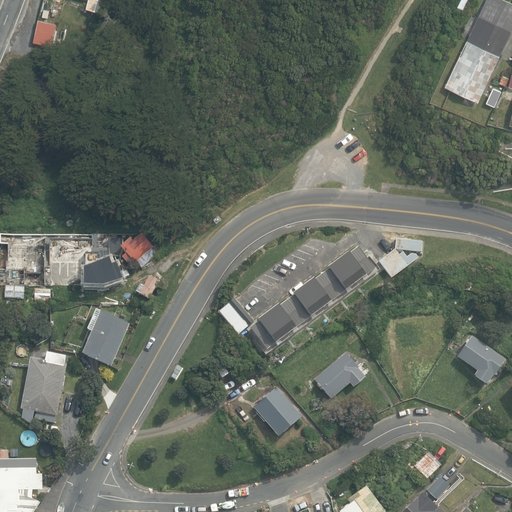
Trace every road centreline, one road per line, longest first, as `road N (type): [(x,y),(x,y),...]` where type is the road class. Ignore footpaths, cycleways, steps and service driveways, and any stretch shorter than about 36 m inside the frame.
road 1 (residential): [(82,489),(208,269),(260,218),(285,208),(348,206),(446,216),(511,233)]
road 2 (residential): [(82,489),(132,501),(225,500),(276,488),(391,430),(427,422),(511,465)]
